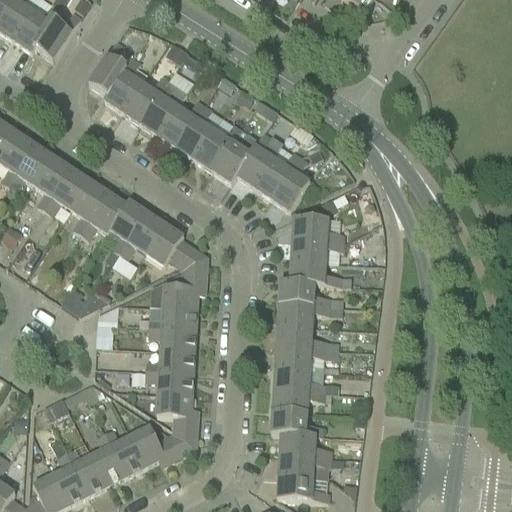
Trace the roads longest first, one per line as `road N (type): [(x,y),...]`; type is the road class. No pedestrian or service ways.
road 1 (residential): [(39,122),(232,253),(221,463),(196,495),(160,511)]
road 2 (tertiary): [(454,483),(468,311),(445,237),(419,194),(371,145)]
road 3 (tertiary): [(371,145),(420,249),(432,317),(414,477)]
road 4 (tertiary): [(337,118),(153,0)]
road 5 (residential): [(364,85),(314,71),(197,0)]
road 6 (residential): [(39,122),(113,0)]
